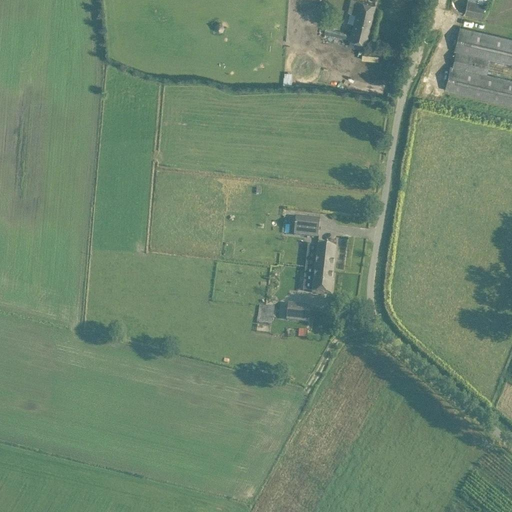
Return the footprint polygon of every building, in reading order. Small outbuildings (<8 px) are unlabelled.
[(350,0),(348,11),(356,13),(350,39),(366,43),(375,4),(359,0),(350,0)] [(485,4),(468,0),(464,14),(482,18),(485,4)] [(450,66),(445,89),(454,92),(511,105),(511,79),(486,73),(490,59),(511,64),(511,39),(469,29),(459,27),(454,50),(456,51),(452,66),(450,66)] [(294,235),(308,237),(318,238),(320,220),(296,217),(294,235)] [(317,246),(315,269),(333,272),(336,248),(317,246)] [(331,295),(333,272),(315,269),(312,293),(331,295)] [(287,320),(309,323),(310,307),(288,304),(287,320)] [(258,323),(275,323),(276,306),(258,305),(258,323)] [(299,330),(298,337),(307,338),(308,331),(299,330)]
